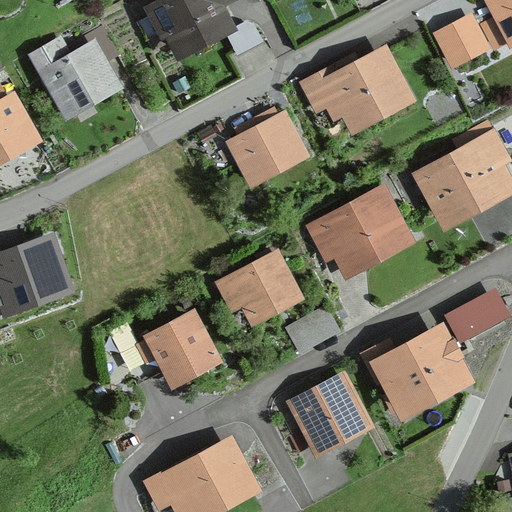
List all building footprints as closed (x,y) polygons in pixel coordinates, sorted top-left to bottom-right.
[(180,48),(225,24),(215,6),(225,0),(178,0),(147,16),(156,34),(170,27),(180,48)] [(485,24),(496,44),(511,35),(511,0),(491,0),(500,16),(485,24)] [(36,54),(68,110),(113,84),(99,58),(116,48),(96,15),(62,35),(69,46),(61,50),(57,42),(36,54)] [(469,19),(440,34),(454,61),(483,46),(469,19)] [(353,115),(355,119),(401,95),(381,55),(334,80),(341,95),(329,101),(340,122),(353,115)] [(90,116),(108,150),(136,135),(138,120),(126,97),(90,116)] [(0,155),(29,139),(8,103),(0,107),(0,155)] [(234,143),(253,179),(301,153),(282,118),(234,143)] [(511,178),(511,152),(505,157),(485,122),(454,139),(464,157),(427,177),(447,214),(511,178)] [(341,250),(348,264),(401,236),(380,196),(310,234),(323,259),(341,250)] [(0,285),(7,304),(63,284),(49,246),(0,263),(0,285)] [(246,300),(253,314),(294,293),(275,258),(224,284),(235,306),(246,300)] [(494,296),(453,318),(463,335),(503,314),(494,296)] [(326,307),(291,325),(300,342),(335,325),(326,307)] [(164,364),(171,377),(212,355),(191,316),(120,354),(134,380),(164,364)] [(463,376),(440,334),(397,357),(389,342),(364,355),(377,379),(386,374),(394,390),(385,396),(392,409),(402,404),(403,407),(463,376)] [(296,405),(317,445),(363,420),(342,380),(296,405)] [(248,484),(227,446),(152,487),(163,508),(188,494),(197,511),(248,484)] [(511,459),(504,461),(492,486),(494,497),(511,493),(511,459)]
